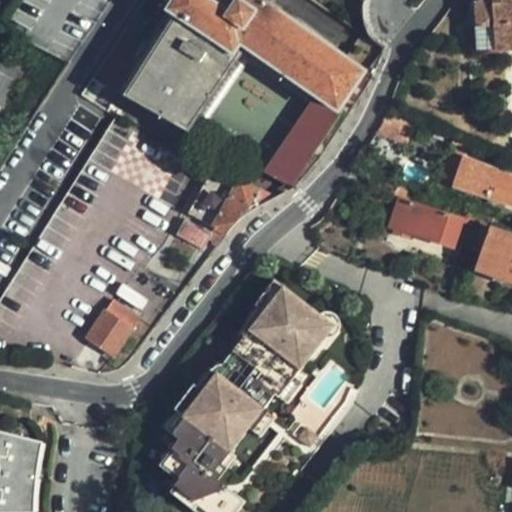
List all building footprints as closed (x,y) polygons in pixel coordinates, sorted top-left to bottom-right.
[(175,0),(119,94),(158,118),(166,124),(185,134),(230,59),(221,54),(227,46),(316,100),(336,112),(365,71),(257,1),(256,0),(175,0)] [(257,0),(257,1),(365,71),(384,50),(309,0),(257,0)] [(511,51),(511,0),(490,0),(490,1),(480,2),(481,31),(475,32),(477,55),(511,51)] [(108,84),(89,72),(88,74),(78,89),(97,101),(108,84)] [(336,112),(316,100),(261,178),(290,196),(339,114),(336,112)] [(399,144),(410,121),(384,110),(373,132),(399,144)] [(158,118),(156,123),(164,128),(166,124),(158,118)] [(455,187),(464,159),(449,154),(438,189),(453,194),(455,187)] [(494,169),(464,159),(455,187),(511,205),(511,181),(496,176),(494,169)] [(214,251),(228,238),(230,234),(238,224),(248,216),(262,209),(271,207),(213,172),(186,218),(211,233),(208,238),(183,223),(173,240),(199,255),(204,246),(214,251)] [(409,186),(373,174),(367,190),(397,201),(386,230),(451,251),(460,221),(403,203),(409,186)] [(472,225),(477,210),(464,206),(460,221),(472,225)] [(511,283),(511,238),(492,231),(480,273),(511,283)] [(270,282),(252,306),(256,308),(262,313),(280,289),(270,282)] [(314,315),(280,289),(262,313),(266,316),(252,334),(247,331),(215,375),(221,379),(207,397),(203,394),(184,421),(188,424),(175,442),(179,445),(163,466),(175,475),(166,488),(191,505),(193,501),(207,511),(219,511),(234,493),(216,479),(225,467),(221,464),(230,452),(248,428),(252,431),(266,413),(261,410),(272,396),(276,399),(288,382),(321,338),(330,326),(314,315)] [(109,303),(83,341),(108,358),(135,321),(109,303)] [(262,313),(256,308),(243,327),(247,331),(252,334),(266,316),(262,313)] [(318,312),(314,315),(330,326),(321,338),(327,338),(333,334),(336,328),(336,321),(335,319),(331,314),(327,312),(318,312)] [(215,375),(210,372),(197,390),(203,394),(207,397),(221,379),(215,375)] [(276,399),(282,403),(294,387),(288,382),(276,399)] [(178,417),(184,421),(203,394),(197,390),(195,389),(176,415),(178,417)] [(252,431),(260,437),(274,419),(266,413),(252,431)] [(184,421),(178,417),(165,435),(175,442),(188,424),(184,421)] [(42,458),(47,437),(0,425),(0,511),(36,511),(37,510),(38,483),(42,458)] [(318,434),(306,425),(298,436),(309,446),(318,434)] [(234,455),(230,452),(221,464),(225,467),(234,455)] [(229,511),(240,497),(234,493),(219,511),(229,511)]
